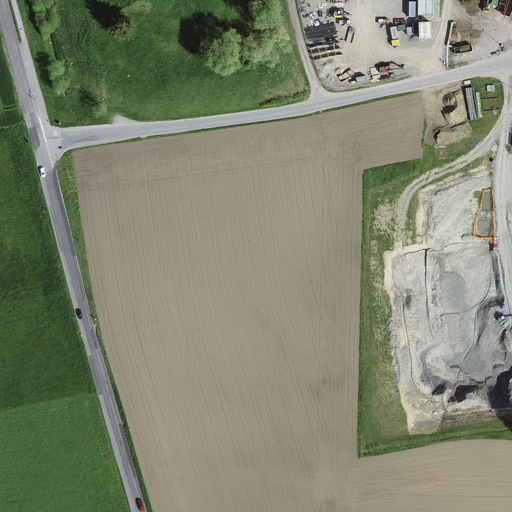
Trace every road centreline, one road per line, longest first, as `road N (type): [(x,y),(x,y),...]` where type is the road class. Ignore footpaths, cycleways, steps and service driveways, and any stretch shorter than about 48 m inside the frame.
road 1 (residential): [(511,62),(251,117),(39,142)]
road 2 (tertiary): [(39,142),(140,511)]
road 3 (tertiary): [(1,0),(39,142)]
